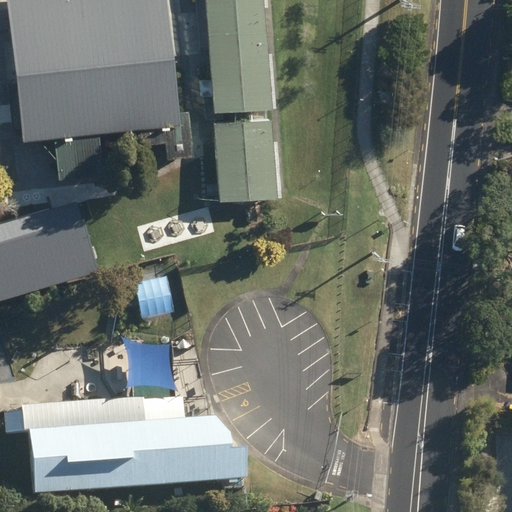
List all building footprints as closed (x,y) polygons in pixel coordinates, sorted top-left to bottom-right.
[(55,136),(59,180),(102,176),(99,133),(140,129),(142,148),(165,146),(166,162),(195,160),(191,111),(177,112),(167,0),(13,0),(25,138),(55,136)] [(205,0),(213,115),(271,110),(263,0),(205,0)] [(214,125),(220,204),(277,200),(272,121),(214,125)] [(83,223),(0,246),(0,300),(97,273),(83,223)] [(166,271),(137,280),(149,323),(178,314),(166,271)] [(4,417),(5,438),(25,438),(24,415),(4,417)] [(29,435),(34,500),(239,485),(235,420),(29,435)]
